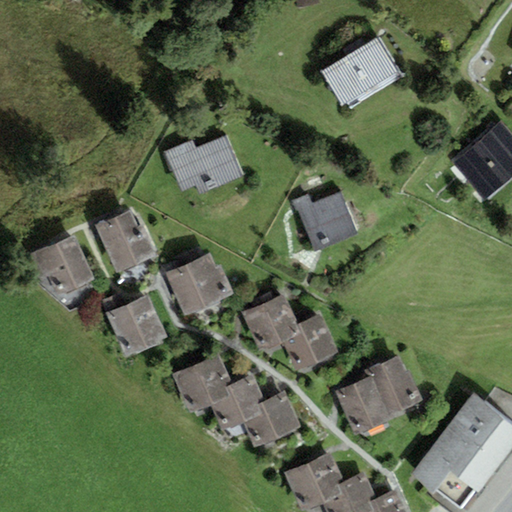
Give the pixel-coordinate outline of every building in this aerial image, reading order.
[(325,70),(344,104),(399,72),(380,38),(325,70)] [(511,135),(500,122),(454,162),(488,200),(511,178),(511,135)] [(194,141),(167,152),(182,190),(197,184),(200,193),(241,177),(225,136),(197,147),(194,141)] [(292,202),(313,252),(358,233),(340,191),(311,203),(308,195),(292,202)] [(130,212),(96,226),(115,274),(156,257),(143,225),(137,227),(130,212)] [(76,235),(31,254),(42,280),(51,277),(58,294),(94,279),(76,235)] [(209,254),(165,273),(183,316),(234,294),(221,265),(215,267),(209,254)] [(284,293),(243,313),(261,349),(283,338),(301,329),(284,293)] [(114,299),(102,304),(125,359),(168,341),(149,296),(118,309),(114,299)] [(323,319),(301,329),(283,338),(299,370),(339,351),(323,319)] [(403,353),(371,368),(375,375),(392,413),(424,399),(403,353)] [(219,355),(175,376),(191,409),(210,399),(235,387),(219,355)] [(375,375),(336,393),(355,436),(394,418),(392,413),(375,375)] [(235,387),(210,399),(225,429),(243,419),(269,408),(254,378),(235,387)] [(511,424),(484,403),(474,395),(413,473),(463,511),(511,448),(511,424)] [(287,399),(269,408),(243,419),(258,450),(301,430),(287,399)] [(329,453),(285,474),(301,507),(321,497),(345,486),(329,453)] [(345,486),(321,497),(327,511),(366,511),(379,506),(365,476),(345,486)] [(403,511),(397,498),(379,506),(366,511),(403,511)]
